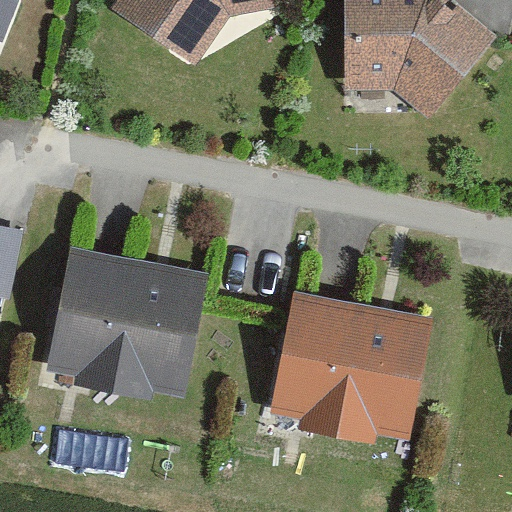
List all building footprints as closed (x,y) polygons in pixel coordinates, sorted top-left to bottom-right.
[(0,0),(0,41),(4,43),(20,0),(0,0)] [(111,0),(105,11),(190,68),(226,15),(273,6),(271,0),(111,0)] [(344,0),(348,92),(393,90),(428,119),(498,36),(455,0),(344,0)] [(0,295),(8,297),(21,230),(0,226),(0,295)] [(71,249),(48,373),(186,398),(209,274),(71,249)] [(295,293),(272,414),(410,440),(433,319),(295,293)]
